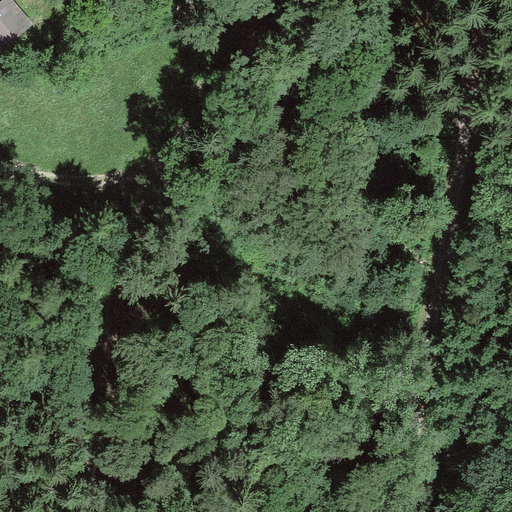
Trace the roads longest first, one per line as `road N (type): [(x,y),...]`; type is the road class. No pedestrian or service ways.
road 1 (track): [(408,511),(487,0)]
road 2 (track): [(219,0),(141,130),(44,133),(0,102)]
